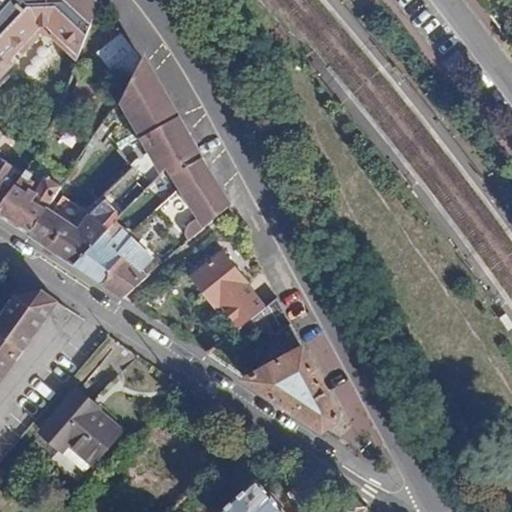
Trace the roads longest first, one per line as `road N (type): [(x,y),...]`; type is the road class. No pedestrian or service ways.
road 1 (residential): [(151,0),(175,30),(434,500)]
road 2 (residential): [(28,263),(382,503),(434,500)]
